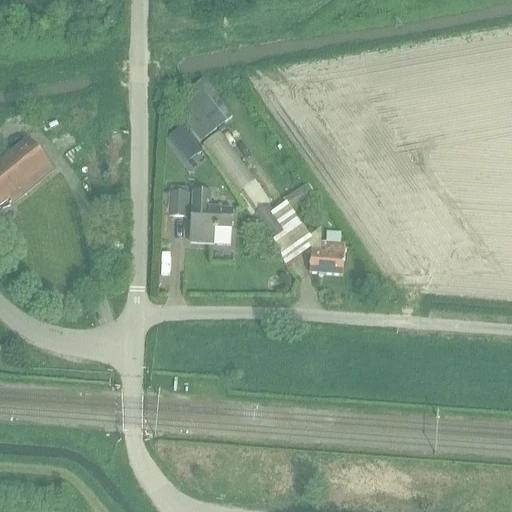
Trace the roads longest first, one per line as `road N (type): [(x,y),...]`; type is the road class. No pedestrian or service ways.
road 1 (unclassified): [(511,329),(133,311)]
road 2 (unclassified): [(133,311),(138,0)]
road 3 (residential): [(179,511),(138,459),(130,344)]
road 4 (residential): [(130,344),(32,334),(0,306)]
road 5 (track): [(101,511),(68,464),(0,460)]
